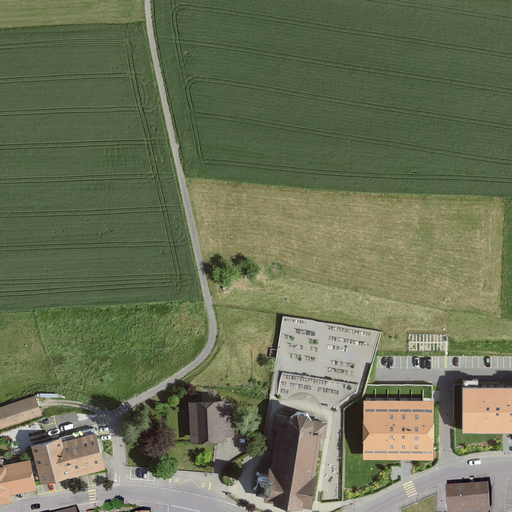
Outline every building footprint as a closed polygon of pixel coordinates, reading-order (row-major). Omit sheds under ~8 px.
[(433,391),(433,382),(403,382),(403,392),(433,391)] [(511,389),(463,389),(463,434),(511,433),(511,389)] [(0,407),(0,430),(39,415),(31,395),(0,407)] [(226,399),(188,402),(191,445),(229,443),(228,437),(235,437),(233,404),(226,404),(226,399)] [(361,460),(433,461),(434,402),(362,401),(361,460)] [(298,412),(291,418),(276,416),(273,431),(277,432),(270,475),(260,474),(257,493),(264,494),(263,501),(280,503),(279,508),(298,511),(298,506),(310,508),(316,476),(314,475),(320,438),(323,438),(326,424),(311,422),(305,413),(298,412)] [(106,471),(95,429),(32,445),(41,483),(68,477),(69,480),(106,471)] [(36,491),(30,462),(0,468),(0,504),(12,502),(11,496),(36,491)] [(488,511),(487,485),(443,488),(444,511),(488,511)]
